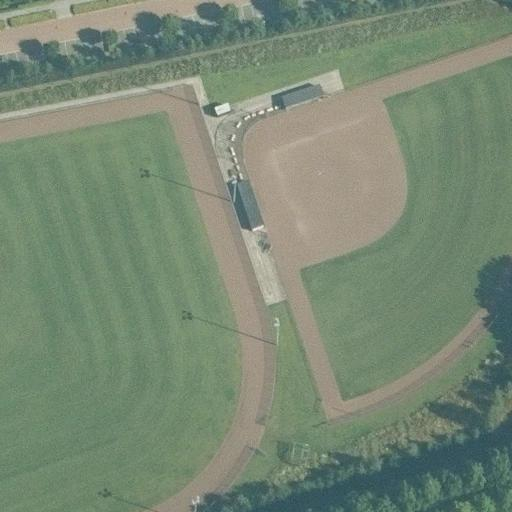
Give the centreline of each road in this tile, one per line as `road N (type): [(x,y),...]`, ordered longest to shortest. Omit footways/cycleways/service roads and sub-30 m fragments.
road 1 (unknown): [(511,437),(271,511)]
road 2 (residential): [(177,7),(0,43)]
